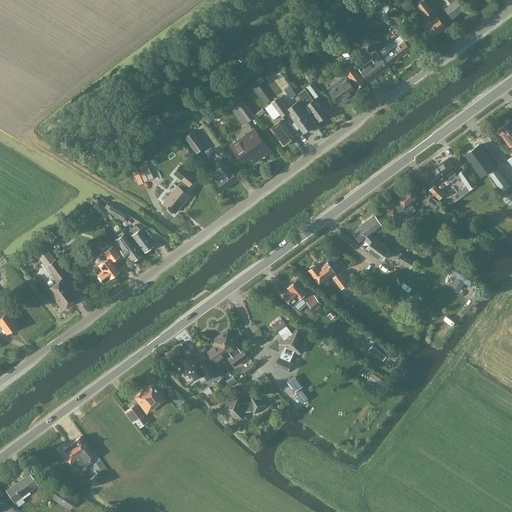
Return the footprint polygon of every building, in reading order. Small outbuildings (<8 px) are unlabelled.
[(386,0),(383,0),(381,5),(390,9),(393,3),(386,0)] [(418,4),(416,5),(423,14),(423,13),(426,16),(438,32),(444,27),(437,16),(424,0),(420,0),(418,2),(418,4)] [(453,0),(444,7),(451,16),(452,18),(464,9),(456,0),(453,0)] [(392,10),(388,17),(400,24),(404,16),(392,10)] [(424,17),(420,20),(424,25),(423,26),(431,38),(438,32),(426,16),(424,17)] [(402,27),(396,32),(404,42),(410,37),(402,27)] [(399,37),(380,51),(390,64),(409,50),(399,37)] [(358,69),(359,71),(367,81),(387,66),(379,56),(372,61),(371,59),(358,69)] [(359,57),(353,61),(356,66),(362,61),(359,57)] [(350,64),(343,69),(357,89),(365,83),(350,64)] [(337,84),(328,92),(341,108),(348,103),(346,100),(356,92),(346,80),(339,86),(337,84)] [(311,83),(305,88),(313,99),(320,94),(311,83)] [(263,84),(260,86),(265,94),(269,91),(263,84)] [(288,86),(283,90),(289,98),(294,94),(288,86)] [(318,122),(327,115),(315,98),(313,100),(304,89),(297,94),(306,105),(318,122)] [(281,116),(288,111),(278,97),(264,107),(273,120),(280,115),(281,116)] [(292,114),(290,115),(303,133),(313,126),(305,114),(307,113),(297,100),(287,108),(292,114)] [(246,123),(254,117),(245,103),(237,109),(246,123)] [(262,109),(254,114),(257,117),(264,112),(262,109)] [(511,121),(510,118),(496,130),(509,146),(511,148),(511,147),(511,121)] [(288,143),(292,138),(279,120),(269,128),(283,146),(284,146),(285,146),(288,144),(288,143)] [(261,157),(262,158),(270,152),(253,128),(230,145),(241,161),(250,154),(255,161),(261,157)] [(196,153),(204,147),(193,130),(184,137),(196,153)] [(467,153),(465,154),(480,176),(497,164),(491,156),(488,159),(486,156),(478,145),(472,150),(468,150),(467,153)] [(207,169),(213,178),(222,190),(237,179),(222,158),(207,169)] [(446,158),(437,166),(446,178),(456,171),(446,158)] [(168,208),(168,207),(175,213),(189,196),(185,192),(196,179),(180,166),(174,173),(182,180),(178,186),(168,197),(165,194),(160,199),(164,202),(163,203),(167,206),(167,207),(168,208)] [(427,173),(435,183),(436,186),(441,182),(446,178),(437,166),(427,173)] [(142,182),(152,178),(148,168),(138,173),(142,182)] [(463,168),(457,173),(468,189),(475,184),(463,168)] [(497,170),(490,175),(502,192),(509,186),(497,170)] [(436,186),(435,183),(428,189),(437,199),(443,194),(439,189),(443,186),(441,182),(436,186)] [(402,220),(415,210),(410,203),(418,198),(411,187),(396,198),(401,205),(395,210),(393,207),(386,213),(393,223),(400,218),(402,220)] [(430,198),(426,203),(437,211),(441,205),(430,198)] [(109,205),(106,211),(122,221),(126,215),(109,205)] [(378,242),(379,242),(371,234),(376,231),(378,233),(384,228),(383,226),(375,214),(352,231),(359,243),(364,240),(369,244),(366,248),(382,260),(389,250),(378,242)] [(128,231),(130,235),(143,252),(152,245),(139,228),(138,229),(135,225),(128,231)] [(120,248),(119,249),(124,257),(128,254),(132,260),(139,255),(122,233),(114,239),(120,248)] [(110,262),(118,256),(111,246),(102,252),(106,258),(97,265),(101,271),(96,274),(102,282),(117,271),(110,262)] [(61,308),(75,297),(59,277),(64,273),(44,247),(34,254),(56,283),(47,289),(61,308)] [(401,253),(396,260),(410,268),(414,262),(401,253)] [(316,264),(308,270),(319,285),(336,273),(327,261),(319,267),(316,264)] [(460,275),(463,271),(454,264),(450,269),(460,275)] [(341,289),(350,283),(342,271),(332,278),(341,289)] [(292,306),(302,297),(303,297),(315,312),(323,305),(311,290),(308,292),(297,279),(286,288),(290,292),(284,297),(292,306)] [(0,316),(0,317),(0,316),(0,326),(5,334),(15,326),(6,312),(5,313),(3,311),(6,308),(0,299),(0,316)] [(292,354),(303,347),(302,336),(290,331),(281,319),(273,326),(282,337),(281,338),(283,350),(279,358),(278,358),(274,366),(287,371),(291,363),(289,362),(292,354)] [(216,361),(229,352),(232,357),(229,359),(234,366),(248,357),(243,350),(240,351),(237,347),(239,345),(228,329),(211,340),(215,346),(209,350),(216,361)] [(259,333),(254,337),(257,341),(262,337),(259,333)] [(384,359),(390,351),(375,340),(369,349),(384,359)] [(194,379),(202,373),(206,379),(216,372),(207,359),(201,364),(193,353),(181,362),(186,370),(187,369),(194,379)] [(251,361),(241,369),(245,374),(255,367),(251,361)] [(160,378),(153,383),(161,393),(163,391),(168,388),(160,378)] [(293,393),(298,390),(290,378),(285,382),(293,393)] [(220,379),(216,382),(220,387),(224,384),(220,379)] [(287,395),(291,391),(284,382),(280,386),(287,395)] [(141,408),(148,402),(154,398),(160,393),(161,393),(153,383),(133,397),(141,408)] [(255,411),(258,411),(263,407),(263,401),(257,398),(251,402),(243,403),(243,400),(231,395),(222,402),(224,414),(233,419),(244,411),(252,410),(255,411)] [(209,396),(203,401),(207,407),(213,402),(209,396)] [(158,404),(154,398),(148,402),(153,409),(158,404)] [(134,405),(126,410),(134,422),(142,416),(134,405)] [(89,449),(80,436),(70,443),(79,457),(86,466),(91,462),(84,453),(89,449)] [(79,457),(70,443),(60,450),(69,464),(74,460),(81,470),(86,466),(79,457)] [(96,472),(88,478),(95,486),(102,480),(96,472)] [(29,473),(5,490),(14,503),(38,485),(29,473)] [(103,491),(108,498),(109,498),(115,492),(110,486),(103,491)] [(70,508),(75,500),(55,487),(50,495),(70,508)]
